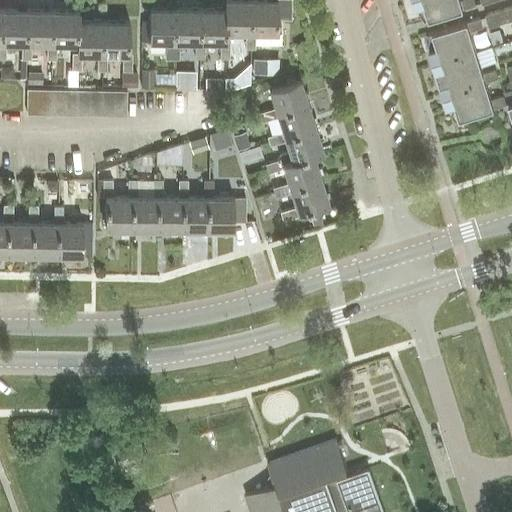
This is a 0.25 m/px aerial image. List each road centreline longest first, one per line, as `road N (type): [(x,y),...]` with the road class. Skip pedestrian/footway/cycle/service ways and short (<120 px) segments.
road 1 (tertiary): [(0,360),(179,355),(409,290)]
road 2 (tertiary): [(401,256),(170,323),(0,326)]
road 3 (unclassified): [(401,256),(342,0)]
road 4 (unclassified): [(466,480),(409,290)]
